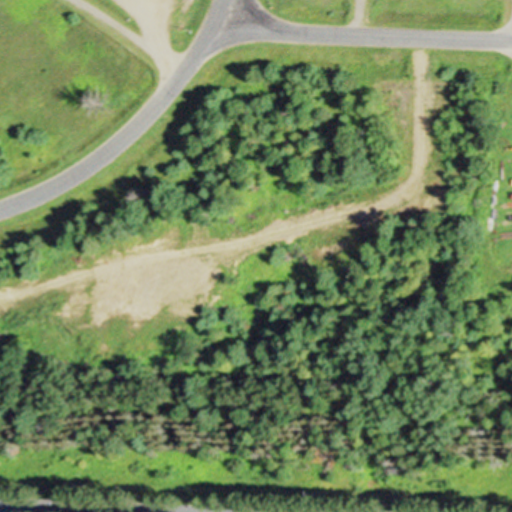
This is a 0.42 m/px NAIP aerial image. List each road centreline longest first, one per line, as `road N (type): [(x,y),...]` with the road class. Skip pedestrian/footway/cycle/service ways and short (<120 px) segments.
road 1 (residential): [(0,206),(111,149),(225,25)]
road 2 (residential): [(225,25),(511,39)]
road 3 (residential): [(211,511),(0,502)]
